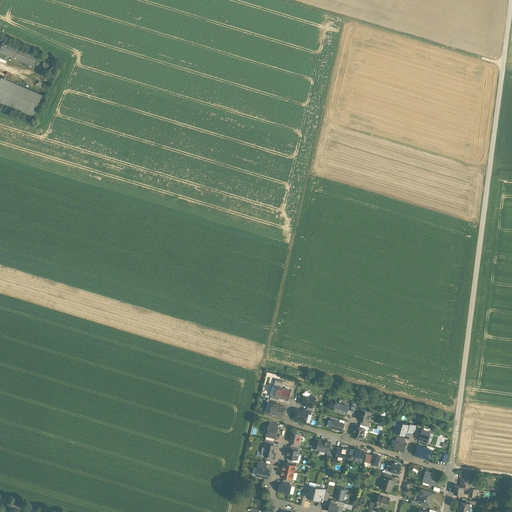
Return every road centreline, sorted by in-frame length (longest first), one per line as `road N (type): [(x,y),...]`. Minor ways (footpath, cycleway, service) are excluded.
road 1 (track): [(346,19),(229,511)]
road 2 (tertiary): [(511,0),(450,469)]
road 3 (track): [(287,0),(502,67)]
